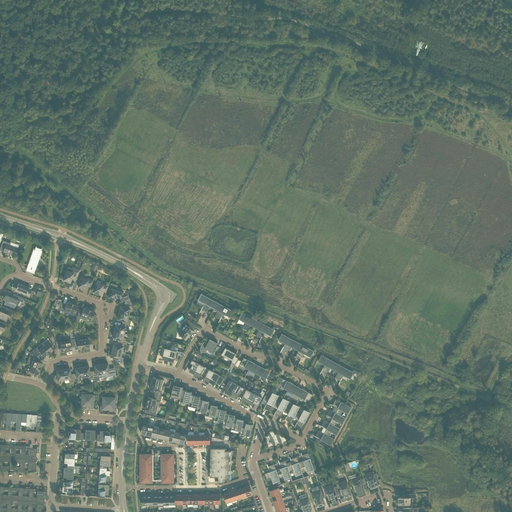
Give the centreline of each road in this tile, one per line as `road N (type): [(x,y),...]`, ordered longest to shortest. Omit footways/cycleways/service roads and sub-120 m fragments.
road 1 (track): [(439,95),(333,49),(181,43)]
road 2 (residential): [(301,440),(326,391),(267,358),(207,330),(177,375)]
road 3 (track): [(178,43),(136,57),(81,121),(5,113),(4,138)]
road 4 (track): [(415,119),(324,100),(218,91)]
